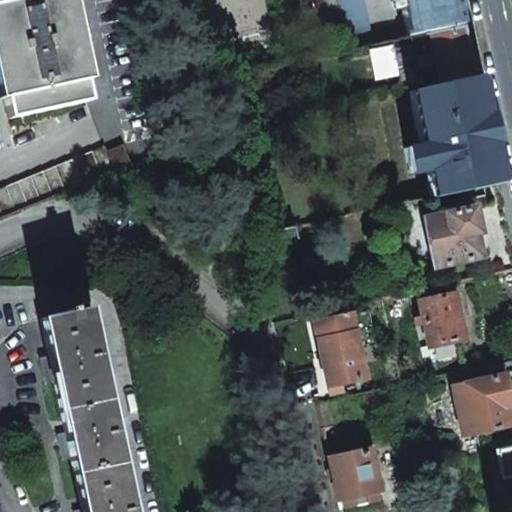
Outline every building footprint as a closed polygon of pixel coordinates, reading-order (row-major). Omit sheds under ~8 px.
[(0,0),(0,83),(8,119),(87,102),(64,0),(0,0)] [(341,36),(344,52),(374,45),(364,0),(336,0),(344,35),(341,36)] [(402,8),(409,37),(456,27),(450,0),(392,0),(395,9),(402,8)] [(420,87),(474,75),(469,50),(463,25),(456,27),(409,37),(420,87)] [(426,171),(432,197),(498,183),(486,129),(474,75),(420,87),(408,90),(420,143),(405,147),(411,174),(426,171)] [(105,147),(0,189),(0,218),(132,165),(123,145),(107,152),(105,147)] [(477,243),(509,236),(502,204),(473,210),(479,233),(475,234),(477,243)] [(436,268),(480,258),(477,243),(475,234),(479,233),(473,210),(473,209),(425,219),(436,268)] [(296,245),(292,228),(278,231),(282,248),(296,245)] [(497,305),(511,301),(511,283),(493,288),(497,305)] [(429,347),(464,339),(462,334),(468,333),(464,316),(459,317),(454,292),(419,301),(424,325),(429,347)] [(132,511),(124,471),(89,308),(73,312),(73,308),(66,309),(66,313),(39,319),(50,365),(41,367),(45,384),(53,382),(66,442),(58,444),(62,460),(70,459),(81,511),(132,511)] [(328,387),(365,378),(350,314),(344,316),(343,312),(336,314),(337,318),(313,323),(320,355),(328,387)] [(462,436),(511,425),(511,415),(510,406),(511,405),(511,371),(503,373),(504,377),(452,387),(462,436)] [(408,471),(424,468),(419,444),(414,440),(402,443),(408,471)] [(511,448),(485,454),(488,463),(498,460),(503,476),(511,473),(511,448)] [(360,504),(375,501),(374,493),(379,492),(370,450),(328,459),(337,500),(342,499),(344,507),(360,504)] [(452,511),(468,511),(458,463),(443,466),(452,511)]
